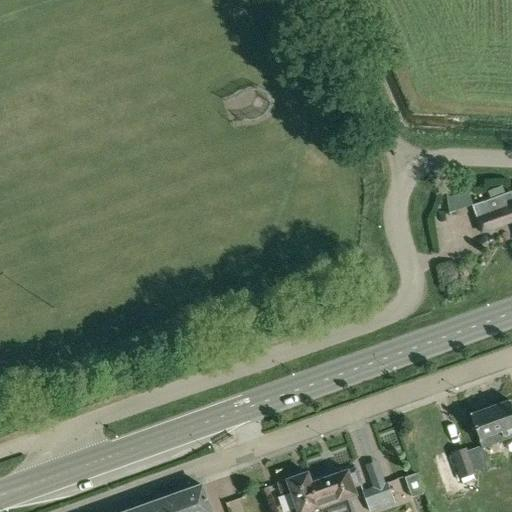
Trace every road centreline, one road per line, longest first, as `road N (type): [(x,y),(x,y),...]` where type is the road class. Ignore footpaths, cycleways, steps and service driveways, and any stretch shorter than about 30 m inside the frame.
road 1 (residential): [(409,177),(396,216),(411,284),(398,311),(56,432)]
road 2 (tertiary): [(247,403),(511,308)]
road 3 (residential): [(511,357),(261,447)]
road 4 (residential): [(409,177),(318,0)]
road 5 (residential): [(261,447),(80,511)]
road 6 (tertiary): [(68,468),(247,403)]
